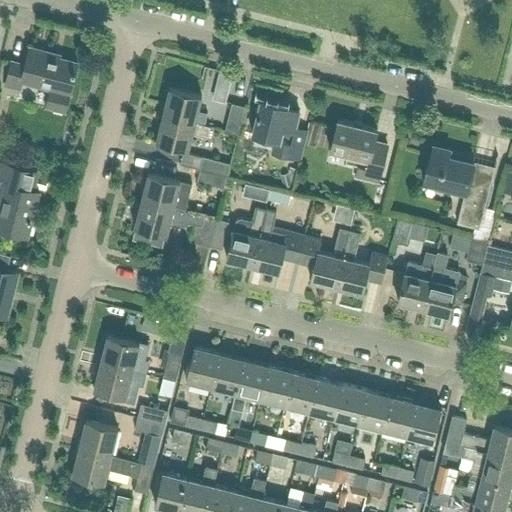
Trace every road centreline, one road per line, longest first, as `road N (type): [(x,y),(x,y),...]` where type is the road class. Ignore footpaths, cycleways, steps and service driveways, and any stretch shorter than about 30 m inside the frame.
road 1 (residential): [(511,371),(81,263)]
road 2 (residential): [(511,108),(135,21)]
road 3 (residential): [(11,511),(81,263)]
road 4 (residential): [(81,263),(135,21)]
